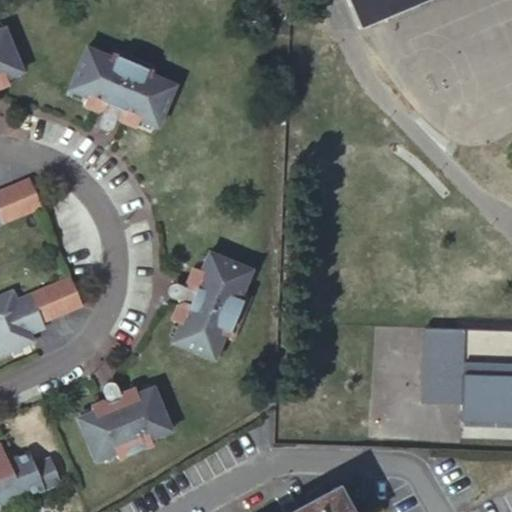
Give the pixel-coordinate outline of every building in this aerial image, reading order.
[(511,0),(347,0),(359,28),(424,0),(511,0)] [(0,86),(8,84),(6,78),(21,72),(3,28),(0,29),(0,86)] [(85,48),(68,91),(85,98),(83,105),(98,112),(119,120),(134,127),(138,120),(155,127),(172,85),(149,75),(152,67),(113,50),(109,58),(85,48)] [(0,223),(40,207),(30,182),(0,194),(0,223)] [(176,303),(169,319),(177,322),(169,339),(211,356),(221,333),(229,336),(245,296),(237,293),(247,269),(206,252),(198,270),(191,267),(184,282),(176,303)] [(0,295),(0,353),(32,341),(29,333),(43,327),(40,320),(79,303),(69,278),(15,300),(11,291),(0,295)] [(90,411),(75,417),(93,460),(113,452),(116,457),(149,442),(148,438),(168,429),(150,385),(135,392),(132,386),(119,392),(102,399),(88,405),(90,411)] [(0,447),(0,490),(5,502),(57,481),(49,462),(32,468),(26,452),(6,460),(0,447)] [(350,511),(332,478),(279,507),(281,511),(350,511)]
